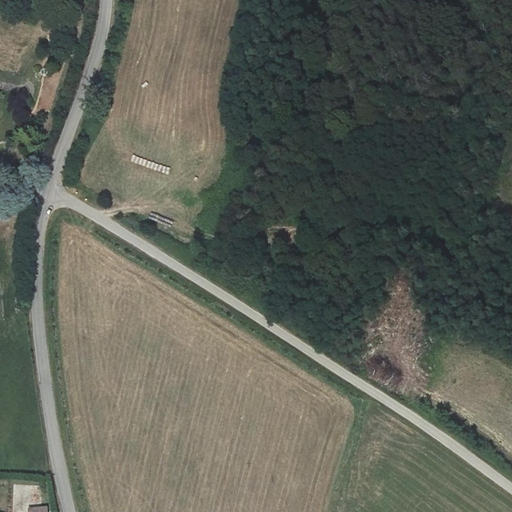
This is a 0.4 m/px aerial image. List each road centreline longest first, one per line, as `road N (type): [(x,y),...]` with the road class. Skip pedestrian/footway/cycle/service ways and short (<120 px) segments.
road 1 (unclassified): [(511,482),(333,363),(45,194)]
road 2 (unclassified): [(45,194),(37,312),(69,511)]
road 3 (unclassified): [(105,0),(99,45),(45,194)]
road 4 (track): [(100,220),(113,211),(183,215),(225,242)]
